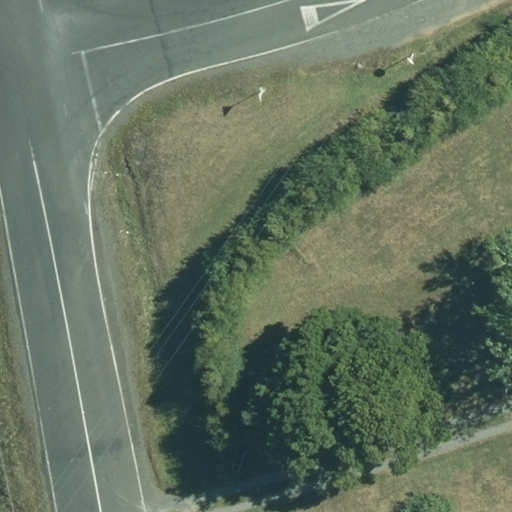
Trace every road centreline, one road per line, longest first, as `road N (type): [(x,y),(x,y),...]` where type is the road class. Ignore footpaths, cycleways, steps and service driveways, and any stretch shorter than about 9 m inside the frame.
road 1 (unclassified): [(14,69),(95,511)]
road 2 (unclassified): [(14,69),(291,0)]
